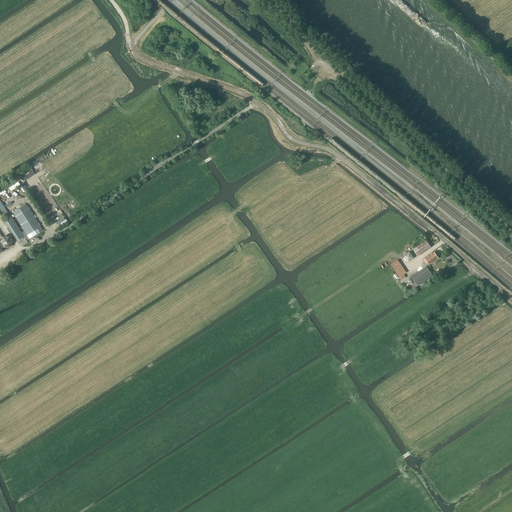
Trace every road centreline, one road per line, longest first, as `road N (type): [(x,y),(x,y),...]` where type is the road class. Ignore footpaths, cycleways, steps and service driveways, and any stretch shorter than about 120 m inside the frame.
road 1 (unclassified): [(511,229),(269,0)]
road 2 (unclassified): [(511,299),(335,153),(295,141),(257,103)]
road 3 (unclassified): [(170,0),(135,40),(134,53),(257,103)]
